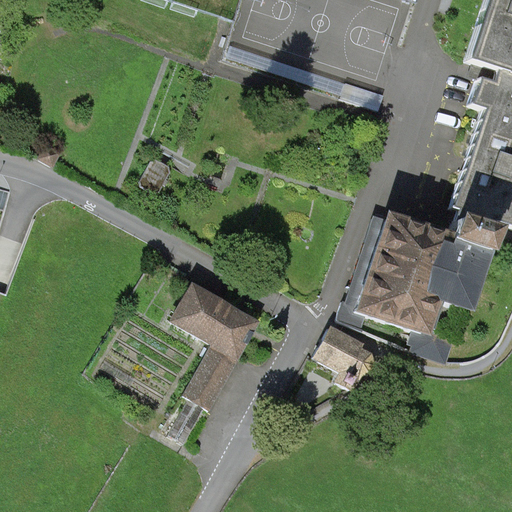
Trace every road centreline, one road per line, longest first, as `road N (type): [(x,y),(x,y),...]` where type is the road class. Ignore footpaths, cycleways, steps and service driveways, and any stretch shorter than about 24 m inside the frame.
road 1 (residential): [(310,325),(68,188),(0,163)]
road 2 (residential): [(433,0),(329,296),(310,325)]
road 3 (residential): [(310,325),(206,511)]
